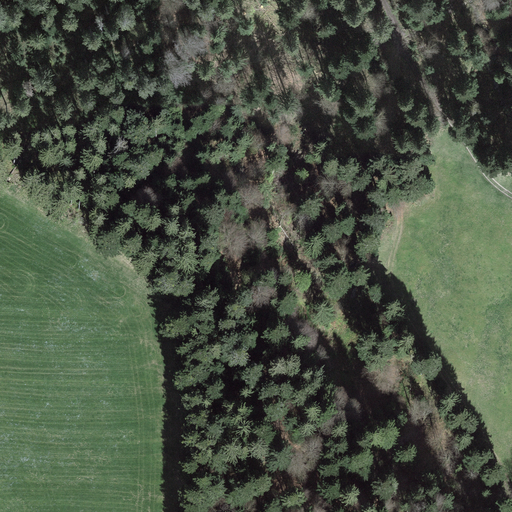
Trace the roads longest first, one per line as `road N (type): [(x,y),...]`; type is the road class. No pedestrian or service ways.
road 1 (track): [(511,504),(492,454),(391,286),(399,225),(392,16)]
road 2 (track): [(385,0),(419,77),(487,176),(511,196)]
